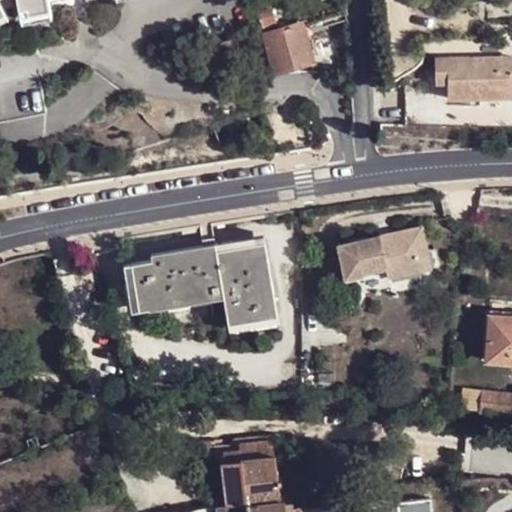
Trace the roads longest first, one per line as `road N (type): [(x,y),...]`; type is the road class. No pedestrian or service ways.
road 1 (tertiary): [(373,173),(0,236)]
road 2 (residential): [(373,173),(361,0)]
road 3 (tertiary): [(511,161),(373,173)]
